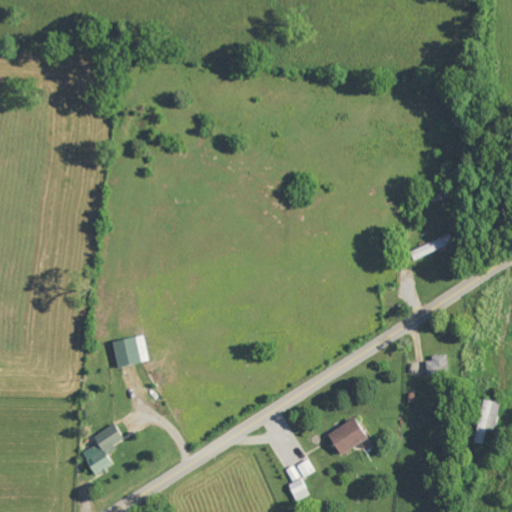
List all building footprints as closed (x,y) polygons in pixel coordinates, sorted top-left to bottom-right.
[(119,367),(150,361),(145,335),(114,342),(119,367)] [(427,358),(428,375),(449,374),(448,357),(427,358)] [(501,404),(485,400),(475,442),(484,445),(488,431),(494,432),(501,404)] [(368,438),(355,418),(328,435),(341,455),(368,438)] [(124,438),(115,424),(94,437),(98,444),(83,454),(97,476),(115,465),(108,455),(117,450),(114,445),(124,438)] [(317,471),(310,459),(298,466),(306,478),(317,471)] [(287,471),(295,482),(302,477),(295,466),(287,471)] [(298,502),(312,496),(304,479),(290,485),(298,502)]
